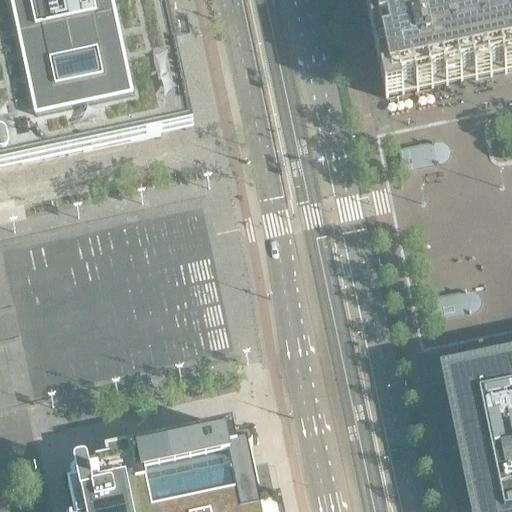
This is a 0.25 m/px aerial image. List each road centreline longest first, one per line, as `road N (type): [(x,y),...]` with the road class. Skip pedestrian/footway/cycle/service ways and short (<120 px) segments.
road 1 (secondary): [(232,0),(340,511)]
road 2 (secondary): [(415,511),(310,0)]
